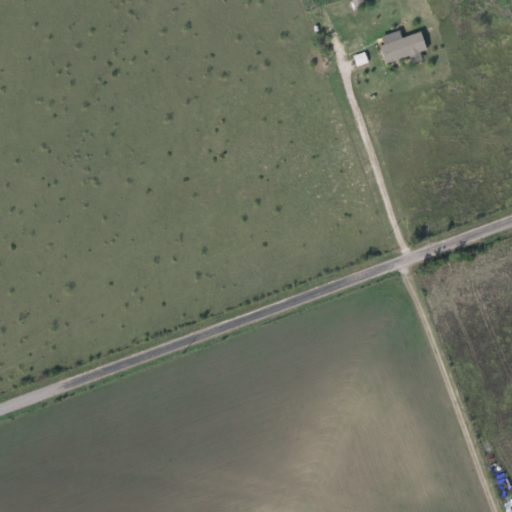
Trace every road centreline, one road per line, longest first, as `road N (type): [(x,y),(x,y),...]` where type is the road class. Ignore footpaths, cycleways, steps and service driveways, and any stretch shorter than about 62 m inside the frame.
road 1 (tertiary): [(0,406),(511,218)]
road 2 (track): [(404,258),(495,511)]
